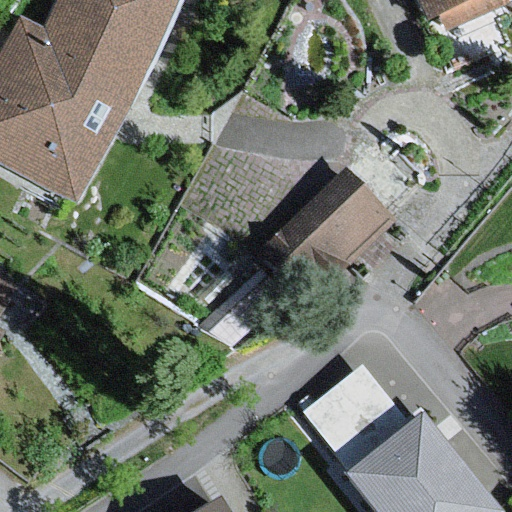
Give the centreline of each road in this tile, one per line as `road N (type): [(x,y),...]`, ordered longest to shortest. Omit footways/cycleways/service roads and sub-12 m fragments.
road 1 (track): [(312,337),(226,382),(36,511)]
road 2 (residential): [(511,456),(383,307),(312,337)]
